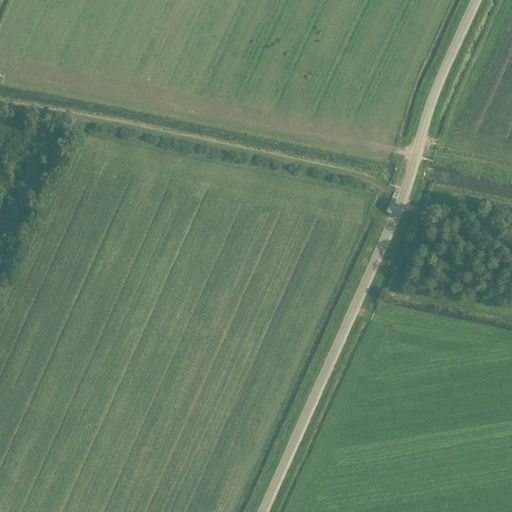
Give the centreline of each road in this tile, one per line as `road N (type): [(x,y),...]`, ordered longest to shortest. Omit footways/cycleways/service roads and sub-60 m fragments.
road 1 (unclassified): [(261,511),(399,204),(438,77),(474,0)]
road 2 (track): [(402,195),(359,173),(0,104)]
road 3 (track): [(511,205),(434,186),(426,213),(399,204)]
